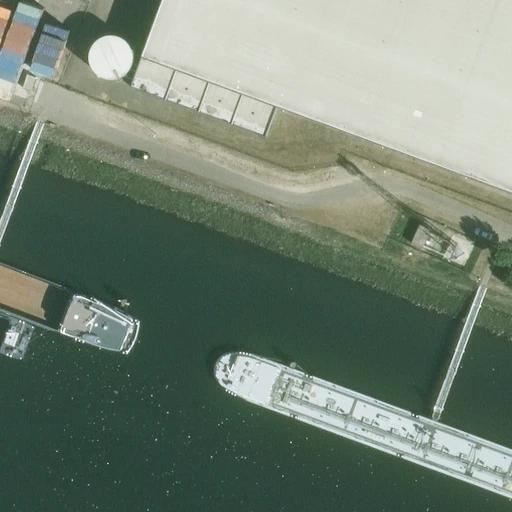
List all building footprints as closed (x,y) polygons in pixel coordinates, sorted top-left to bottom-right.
[(0,0),(0,60),(5,62),(26,0),(0,0)] [(511,193),(511,0),(163,0),(131,88),(266,138),(278,106),(318,123),(511,193)] [(96,36),(93,75),(132,78),(135,38),(96,36)] [(38,70),(60,75),(68,42),(46,37),(38,70)] [(431,230),(420,226),(412,244),(423,249),(431,230)]
